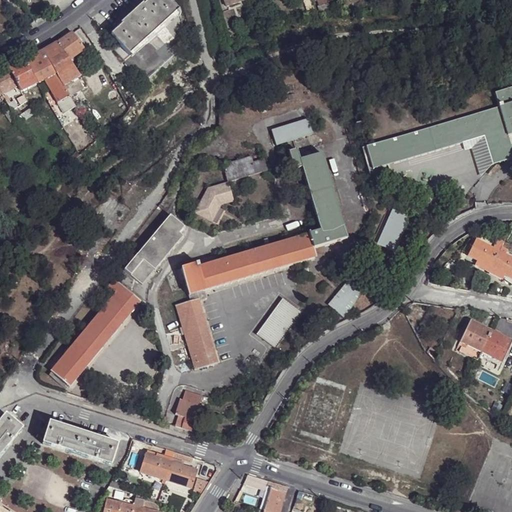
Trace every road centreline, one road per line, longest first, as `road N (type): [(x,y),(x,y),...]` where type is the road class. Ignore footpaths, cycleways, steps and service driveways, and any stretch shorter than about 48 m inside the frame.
road 1 (residential): [(511,209),(451,227),(405,288),(310,354),(238,460)]
road 2 (residential): [(0,408),(14,391),(238,460)]
road 3 (residential): [(238,460),(397,511)]
